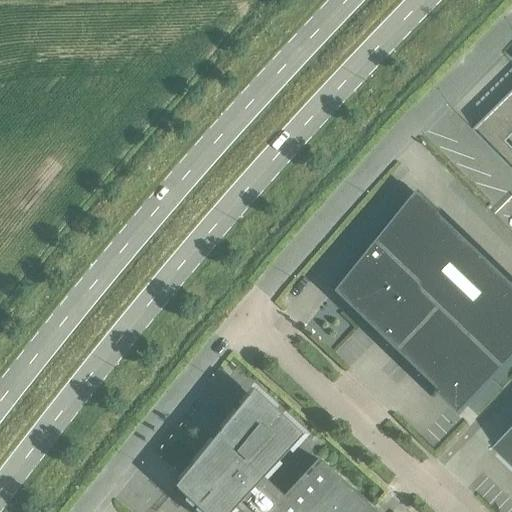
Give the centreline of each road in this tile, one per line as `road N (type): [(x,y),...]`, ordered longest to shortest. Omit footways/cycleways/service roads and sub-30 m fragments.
road 1 (primary): [(0,496),(164,288),(425,0)]
road 2 (primary): [(349,0),(123,250),(0,404)]
road 3 (unclassified): [(241,315),(511,18)]
road 4 (unclassified): [(450,511),(241,315)]
road 5 (unclassified): [(83,511),(241,315)]
road 6 (unknown): [(511,210),(418,116)]
